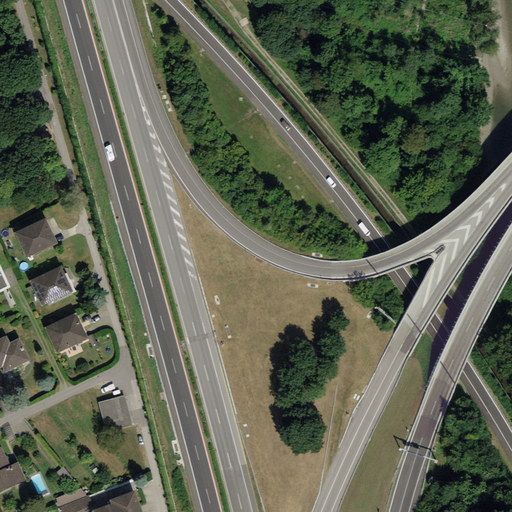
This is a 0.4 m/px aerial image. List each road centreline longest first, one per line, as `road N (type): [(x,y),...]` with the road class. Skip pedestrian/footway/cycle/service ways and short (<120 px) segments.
road 1 (motorway): [(511,164),(456,223),(400,257),(343,272),(285,263),(218,221),(181,174),(111,0)]
road 2 (motorway): [(170,0),(319,163),(511,442)]
road 3 (motorway): [(242,511),(103,0)]
road 4 (motorway): [(72,0),(211,511)]
road 5 (track): [(511,371),(410,224),(255,44),(228,0)]
road 6 (motorway): [(511,186),(417,327),(327,511)]
road 7 (residential): [(125,370),(46,91)]
road 8 (motorway): [(399,511),(446,372),(511,245)]
road 9 (residential): [(163,511),(125,370)]
road 10 (residential): [(0,428),(125,370)]
